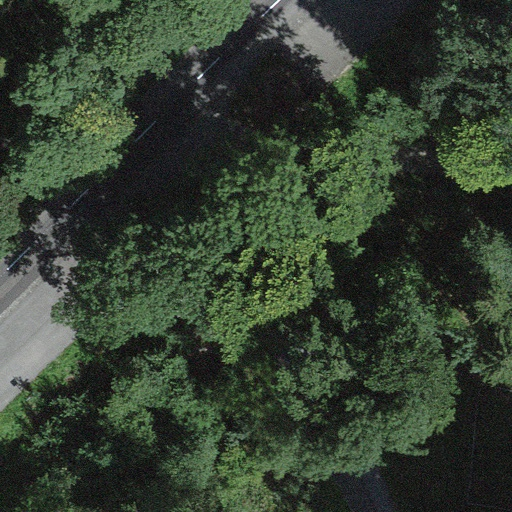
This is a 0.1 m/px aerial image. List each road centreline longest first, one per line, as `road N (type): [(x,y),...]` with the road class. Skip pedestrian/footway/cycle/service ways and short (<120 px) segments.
road 1 (residential): [(285,0),(0,274)]
road 2 (track): [(511,167),(147,129)]
